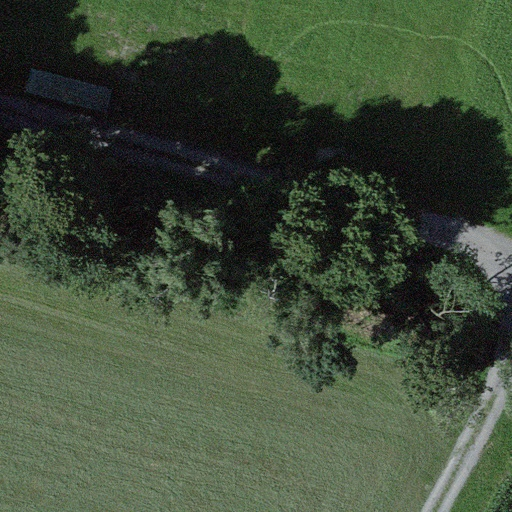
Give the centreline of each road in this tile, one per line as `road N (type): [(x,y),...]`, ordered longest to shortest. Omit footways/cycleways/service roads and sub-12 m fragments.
road 1 (track): [(0,110),(511,257)]
road 2 (track): [(511,371),(429,511)]
